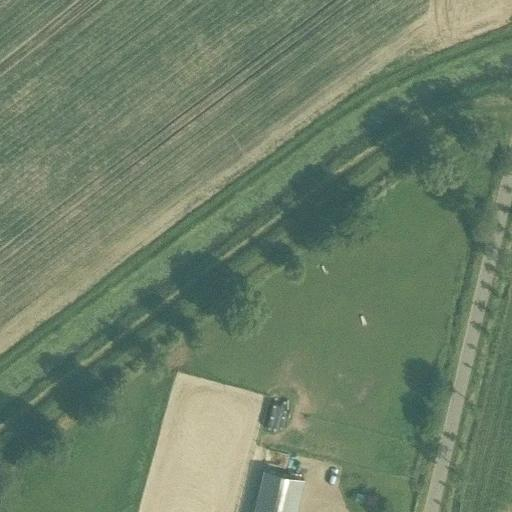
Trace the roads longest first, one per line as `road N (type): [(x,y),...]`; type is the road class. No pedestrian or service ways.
road 1 (track): [(511,118),(460,123),(429,138),(0,459)]
road 2 (unclassified): [(429,511),(511,166)]
